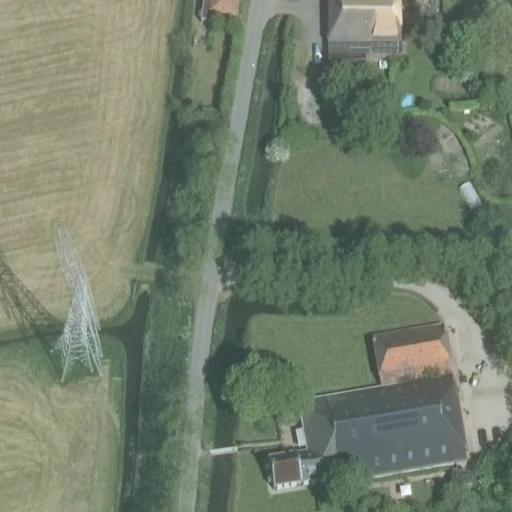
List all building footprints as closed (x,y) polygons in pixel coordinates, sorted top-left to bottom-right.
[(201,0),(199,24),(215,26),(216,16),(235,19),(236,0),(201,0)] [(326,0),(327,82),(363,82),(363,60),(398,59),(397,0),(326,0)] [(373,112),(384,111),(383,96),(372,97),(373,112)] [(217,125),(219,114),(207,112),(206,124),(217,125)] [(466,463),(443,326),(371,338),(380,390),(297,404),(306,455),(267,462),(272,490),(319,482),(320,488),(466,463)] [(466,479),(465,472),(455,474),(458,491),(470,489),(468,478),(466,479)]
